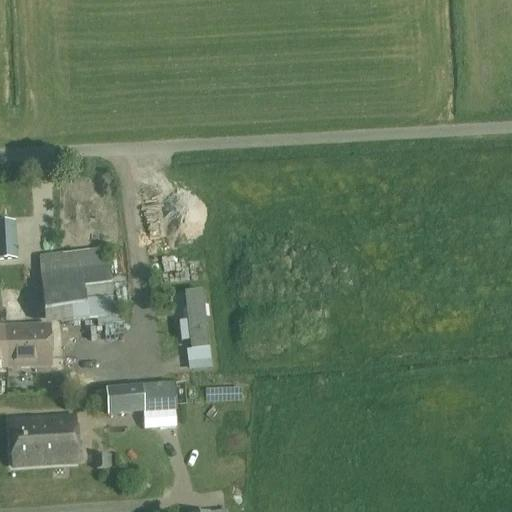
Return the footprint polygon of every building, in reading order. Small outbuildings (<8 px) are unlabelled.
[(0,260),(16,260),(14,224),(0,224),(0,260)] [(86,307),(100,305),(113,303),(106,250),(38,258),(45,326),(52,325),(88,322),(88,321),(86,307)] [(4,291),(3,311),(13,311),(14,292),(4,291)] [(203,294),(187,295),(190,322),(180,323),(182,342),(192,341),(193,351),(209,349),(203,294)] [(45,326),(5,327),(7,369),(52,367),(52,325),(45,326)] [(60,355),(63,389),(134,384),(132,350),(60,355)] [(239,389),(207,391),(208,405),(240,403),(239,389)] [(141,392),(109,394),(111,420),(142,418),(141,392)] [(11,421),(12,469),(76,465),(73,418),(11,421)] [(101,455),(92,458),(96,471),(106,468),(101,455)]
